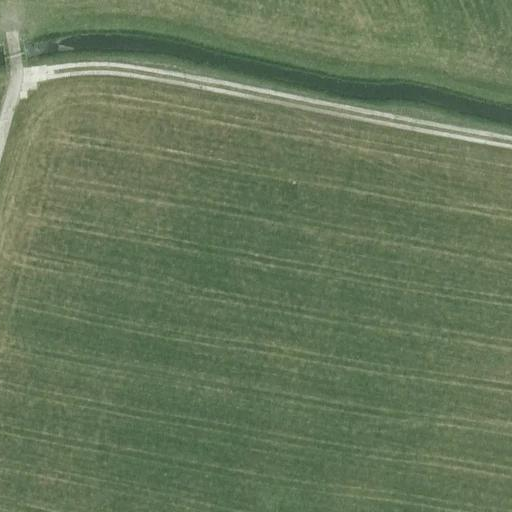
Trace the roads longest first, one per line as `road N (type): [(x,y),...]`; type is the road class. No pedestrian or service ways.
road 1 (track): [(16,76),(122,69),(511,143)]
road 2 (track): [(10,24),(17,68),(0,144)]
